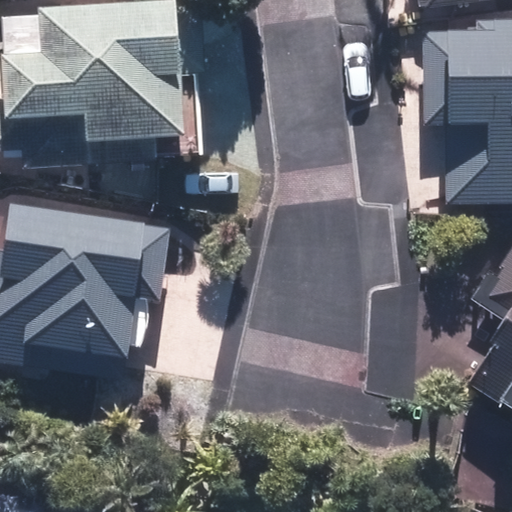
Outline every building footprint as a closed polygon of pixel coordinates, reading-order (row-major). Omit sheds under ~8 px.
[(204,0),(43,0),(43,10),(5,10),(4,111),(89,112),(89,135),(186,136),(187,71),(203,71),(204,0)] [(479,29),(425,27),(422,118),(450,119),(447,200),(511,202),(511,14),(479,13),(479,29)] [(26,343),(144,348),(146,309),(168,310),(173,210),(17,204),(15,248),(0,247),(0,366),(25,368),(26,343)] [(506,317),(468,380),(511,405),(511,245),(479,301),(506,317)] [(36,511),(40,491),(0,484),(0,511),(36,511)]
